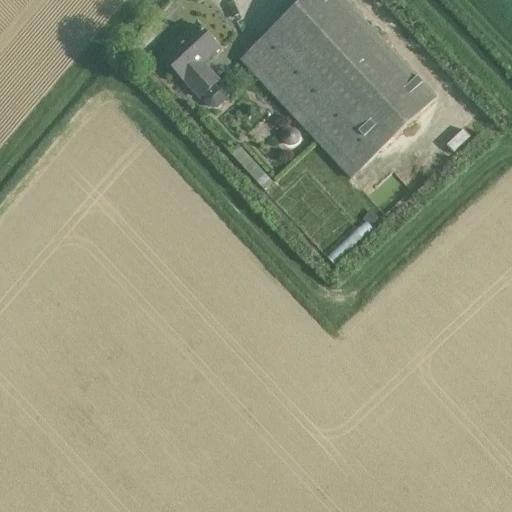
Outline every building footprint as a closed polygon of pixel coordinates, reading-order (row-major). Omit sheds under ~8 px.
[(308,0),(242,62),(255,77),(351,180),(436,100),(342,0),(308,0)] [(185,82),(201,100),(213,114),(231,97),(219,83),(208,72),(206,73),(201,68),(219,50),(198,27),(163,59),(184,83),(185,82)] [(282,137),(282,141),(283,143),(284,146),(287,148),(290,149),(293,149),(296,148),(299,146),(300,143),(301,141),(301,137),(299,134),(297,132),(294,130),(291,130),(289,130),(286,132),(284,134),(282,137)] [(240,149),(233,156),(230,159),(264,194),(274,185),(240,149)] [(326,261),(333,268),(373,231),(372,230),(379,223),(369,213),(361,221),(364,224),(326,261)]
